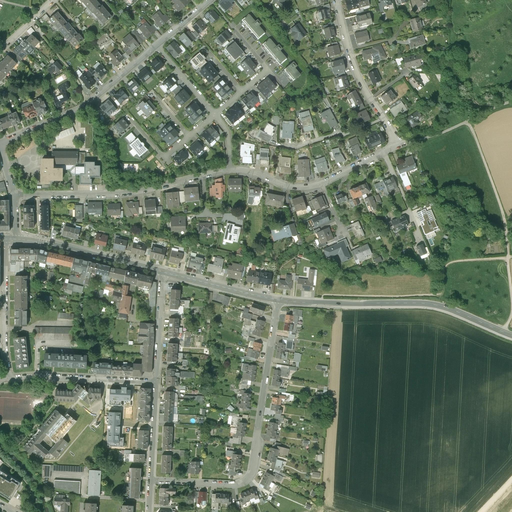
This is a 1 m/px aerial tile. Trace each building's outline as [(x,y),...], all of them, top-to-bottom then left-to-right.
[(85,0),(83,3),(87,8),(96,1),(95,0),(85,0)] [(173,6),(179,13),(191,2),(189,0),(171,0),(175,4),(173,6)] [(233,1),(232,0),(223,0),(219,4),(225,12),(232,6),(231,4),(233,1)] [(272,0),(272,1),(280,9),(284,5),(282,3),(285,0),(272,0)] [(348,11),(359,8),(356,0),(349,0),(346,1),(348,11)] [(367,0),(356,0),(359,8),(369,6),(367,0)] [(413,0),(417,8),(418,8),(426,4),(424,0),(413,0)] [(101,6),(96,1),(87,8),(92,14),(93,13),(101,6)] [(428,9),(426,4),(418,8),(420,13),(428,9)] [(52,10),(55,14),(57,13),(60,11),(56,6),(52,10)] [(93,13),(98,19),(107,11),(102,6),(101,6),(93,13)] [(317,12),(319,22),(330,19),(329,14),(330,14),(329,9),(324,11),(317,12)] [(112,17),(107,11),(98,19),(103,25),(112,17)] [(220,20),(212,11),(205,17),(208,21),(210,19),(215,24),(220,20)] [(163,17),(159,12),(152,18),(156,23),(155,24),(160,29),(170,20),(165,15),(163,17)] [(48,20),(53,26),(62,18),(57,13),(55,14),(50,19),(48,20)] [(369,14),(355,18),(357,25),(358,28),(372,24),(369,14)] [(45,23),(48,20),(50,19),(46,15),(42,19),(45,23)] [(256,22),(250,15),(242,21),(258,40),(266,34),(260,26),(263,24),(259,19),(256,22)] [(67,24),(62,18),(53,26),(58,32),(59,31),(67,24)] [(419,18),(409,21),(412,32),(423,29),(419,18)] [(200,21),(193,26),(199,34),(206,28),(200,21)] [(59,31),(64,37),(73,29),(68,23),(67,24),(59,31)] [(143,34),(142,35),(147,40),(157,31),(153,26),(151,28),(146,23),(140,28),(141,29),(139,30),(143,34)] [(298,26),(292,31),(294,33),(291,35),(294,39),(296,38),(298,40),(305,35),(298,26)] [(333,27),(328,29),(323,30),(326,40),(335,38),(333,27)] [(78,35),(73,29),(64,37),(69,42),(78,35)] [(138,40),(136,42),(138,44),(140,42),(142,44),(144,42),(140,37),(134,31),(132,33),(138,40)] [(369,41),(366,31),(354,35),(357,45),(369,41)] [(187,32),(180,38),(188,48),(195,42),(190,35),(187,32)] [(224,32),(217,39),(223,46),(231,39),(224,32)] [(192,33),(190,35),(195,42),(198,39),(192,33)] [(78,34),(78,35),(69,42),(75,48),(84,40),(78,34)] [(31,36),(26,42),(34,49),(39,42),(31,35),(31,36)] [(124,50),(126,53),(129,56),(132,53),(140,46),(138,44),(136,42),(130,35),(122,41),(128,47),(124,50)] [(425,45),(422,36),(407,40),(410,50),(425,45)] [(277,47),(270,38),(262,44),(278,64),(285,59),(279,52),(283,49),(280,45),(277,47)] [(35,49),(34,49),(26,42),(25,41),(19,47),(27,54),(28,55),(29,54),(30,55),(35,49)] [(227,51),(231,56),(240,48),(235,43),(229,49),(227,51)] [(179,49),(175,44),(168,49),(176,59),(183,54),(179,49)] [(21,60),(27,54),(19,47),(18,46),(12,52),(18,57),(21,60)] [(325,54),(326,58),(340,55),(337,46),(332,47),(326,48),(328,54),(325,54)] [(364,61),(372,59),(373,64),(386,58),(380,46),(372,48),(372,50),(361,53),(364,61)] [(245,54),(240,48),(231,56),(236,62),(245,54)] [(115,67),(124,60),(121,57),(116,51),(110,57),(113,61),(111,63),(115,67)] [(192,62),(197,67),(206,60),(201,54),(192,62)] [(403,60),(406,69),(415,66),(416,68),(420,66),(419,62),(421,61),(419,55),(403,60)] [(8,56),(2,62),(11,70),(12,70),(17,64),(14,61),(8,56)] [(397,66),(401,65),(399,62),(402,61),(401,57),(394,59),(397,66)] [(239,64),(241,66),(247,60),(245,58),(239,64)] [(158,59),(151,65),(157,73),(164,67),(158,59)] [(241,66),(245,71),(252,65),(248,60),(247,60),(241,66)] [(342,60),(330,64),(333,74),(345,70),(342,60)] [(5,77),(11,70),(2,62),(0,63),(0,71),(5,77)] [(51,68),(47,71),(52,76),(56,72),(58,74),(63,69),(57,63),(56,64),(51,68)] [(303,74),(294,63),(284,70),(293,82),(303,74)] [(202,72),(207,78),(216,70),(210,64),(202,72)] [(257,70),(252,65),(245,71),(250,76),(257,70)] [(91,69),(88,71),(92,76),(96,73),(102,79),(108,73),(101,66),(94,73),(91,69)] [(146,69),(138,76),(145,84),(153,77),(146,69)] [(221,76),(216,70),(207,78),(212,84),(221,76)] [(381,81),(376,70),(368,74),(373,85),(381,81)] [(90,78),(92,76),(88,71),(80,79),(85,85),(90,91),(96,85),(90,78)] [(415,76),(408,81),(414,89),(421,84),(415,76)] [(172,77),(163,85),(168,92),(178,83),(172,77)] [(348,88),(345,77),(336,79),(339,90),(348,88)] [(269,78),(263,83),(271,93),(277,88),(269,78)] [(134,80),(126,87),(132,95),(140,88),(134,80)] [(214,87),(219,94),(228,86),(223,80),(214,87)] [(58,89),(61,93),(62,96),(54,100),(57,109),(63,106),(62,104),(69,101),(65,91),(69,88),(66,83),(58,89)] [(271,93),(263,83),(257,88),(265,98),(271,93)] [(85,95),(90,91),(85,85),(82,87),(85,95)] [(233,92),(228,86),(219,94),(224,100),(233,92)] [(184,90),(175,98),(182,107),(191,99),(184,90)] [(122,91),(114,97),(120,105),(128,99),(122,91)] [(354,91),(346,96),(353,109),(362,104),(354,91)] [(390,91),(380,98),(386,106),(396,99),(393,94),(392,95),(390,91)] [(252,93),(247,97),(254,106),(260,101),(252,93)] [(139,101),(141,104),(144,102),(146,105),(149,102),(150,100),(146,95),(139,101)] [(249,111),(254,106),(247,97),(242,102),(249,111)] [(34,107),(38,116),(43,114),(43,115),(47,113),(45,109),(46,109),(44,103),(43,103),(41,100),(37,102),(38,103),(33,105),(34,107)] [(109,100),(99,108),(108,119),(118,110),(109,100)] [(141,104),(138,107),(147,117),(156,109),(149,102),(146,105),(144,102),(141,104)] [(401,103),(389,111),(394,118),(402,112),(403,113),(409,110),(405,105),(403,106),(401,103)] [(185,111),(190,117),(199,109),(194,104),(185,111)] [(31,107),(23,110),(26,118),(28,118),(29,121),(38,117),(38,116),(34,107),(31,108),(31,107)] [(236,107),(231,111),(238,120),(244,115),(236,107)] [(204,115),(199,109),(190,117),(195,123),(204,115)] [(329,110),(320,115),(322,120),(325,119),(330,129),(338,125),(329,110)] [(7,112),(9,117),(13,126),(21,123),(16,113),(11,114),(10,111),(7,112)] [(233,125),(238,120),(231,111),(225,116),(233,125)] [(370,120),(365,111),(354,116),(358,126),(370,120)] [(417,111),(406,120),(408,122),(405,124),(408,128),(411,126),(413,128),(418,124),(416,121),(422,117),(417,111)] [(0,120),(0,131),(13,126),(9,117),(0,120)] [(301,121),(304,133),(313,130),(312,125),(310,117),(305,119),(305,120),(301,121)] [(267,123),(266,125),(265,124),(257,138),(268,144),(274,133),(273,133),(275,129),(274,128),(275,126),(278,126),(278,118),(274,118),(272,118),(270,118),(269,119),(268,120),(267,122),(267,123)] [(130,127),(123,119),(115,126),(122,133),(124,131),(130,127)] [(89,120),(81,120),(81,128),(85,128),(85,149),(93,149),(93,124),(89,124),(89,120)] [(166,139),(167,138),(175,131),(171,125),(161,133),(166,139)] [(214,127),(220,134),(223,132),(217,125),(214,127)] [(282,125),(281,139),(291,139),(291,134),(293,134),(293,125),(282,125)] [(212,127),(207,131),(214,140),(219,136),(212,127)] [(127,134),(124,131),(122,133),(118,136),(121,139),(127,134)] [(181,137),(175,131),(167,138),(172,144),(181,137)] [(210,145),(214,140),(207,131),(202,136),(210,145)] [(125,139),(131,145),(137,140),(131,133),(125,139)] [(374,133),(371,135),(377,147),(385,143),(381,134),(376,136),(374,133)] [(368,151),(377,147),(371,135),(368,136),(370,139),(364,142),(368,151)] [(350,151),(353,158),(358,155),(357,155),(361,153),(358,148),(360,147),(356,137),(347,141),(348,143),(346,144),(349,151),(350,151)] [(131,145),(130,146),(140,158),(148,151),(138,139),(137,140),(131,145)] [(197,143),(190,150),(196,157),(203,150),(197,143)] [(242,158),(242,164),(251,165),(251,156),(249,156),(250,152),(254,152),(254,145),(244,143),(244,146),(240,146),(240,158),(242,158)] [(338,148),(331,150),(333,158),(334,158),(335,164),(345,162),(342,156),(341,156),(341,154),(340,155),(338,148)] [(256,160),(255,165),(259,165),(259,167),(268,168),(269,158),(268,158),(268,153),(269,149),(260,149),(259,160),(256,160)] [(52,153),(52,161),(54,161),(54,166),(78,166),(78,154),(78,153),(52,153)] [(183,153),(175,160),(181,167),(189,160),(183,153)] [(78,154),(78,166),(54,166),(54,161),(52,161),(42,161),(42,187),(51,187),(51,183),(63,183),(63,171),(69,171),(72,176),(72,178),(75,178),(75,175),(80,175),(80,185),(92,185),(92,180),(91,180),(91,178),(100,178),(100,166),(95,166),(95,162),(85,162),(85,154),(82,154),(78,154)] [(415,166),(411,157),(404,160),(405,163),(396,167),(405,189),(411,186),(406,174),(416,169),(414,166),(415,166)] [(281,158),(279,175),(291,176),(291,174),(291,169),(289,169),(290,159),(281,158)] [(324,158),(313,161),(316,168),(318,174),(321,172),(322,173),(328,171),(326,166),(327,166),(324,158)] [(297,161),(298,178),(309,178),(309,171),(308,160),(297,161)] [(376,166),(368,169),(370,175),(378,172),(378,171),(376,166)] [(392,178),(383,182),(389,196),(392,195),(391,191),(397,188),(392,178)] [(229,180),(229,191),(241,191),(241,180),(229,180)] [(386,198),(389,196),(383,182),(382,182),(374,185),(377,192),(382,190),(386,198)] [(210,188),(210,197),(222,197),(222,191),(225,191),(225,185),(222,185),(222,183),(215,184),(215,186),(212,186),(212,188),(210,188)] [(366,184),(358,187),(362,195),(369,192),(366,184)] [(259,196),(259,189),(254,189),(254,187),(248,187),(249,197),(259,196)] [(353,199),(362,195),(358,187),(353,189),(353,190),(350,191),(353,199)] [(198,188),(184,189),(185,192),(186,201),(199,200),(198,188)] [(178,193),(166,194),(167,208),(179,207),(179,202),(178,193)] [(341,194),(335,196),(339,204),(347,200),(346,197),(343,198),(341,194)] [(266,195),(265,205),(282,208),(284,198),(266,195)] [(306,207),(302,197),(291,200),(296,212),(301,210),(302,210),(306,209),(306,207)] [(320,197),(311,201),(315,210),(325,206),(320,197)] [(372,197),(364,200),(367,207),(368,207),(370,209),(371,209),(372,211),(377,209),(372,197)] [(155,200),(144,201),(146,215),(156,214),(156,208),(155,200)] [(102,204),(88,204),(88,207),(88,214),(98,214),(98,216),(102,216),(102,204)] [(137,204),(125,204),(125,217),(132,216),(132,215),(138,214),(137,208),(137,204)] [(120,205),(108,205),(108,216),(120,215),(120,212),(120,205)] [(24,206),(24,214),(33,214),(33,206),(24,206)] [(39,206),(40,218),(48,218),(48,206),(39,206)] [(425,209),(416,213),(427,239),(435,236),(434,233),(439,231),(434,221),(435,220),(431,210),(426,212),(425,209)] [(4,213),(4,221),(0,221),(0,233),(10,233),(10,221),(10,213),(4,213)] [(313,219),(311,219),(314,228),(324,223),(329,221),(325,213),(319,216),(313,219)] [(33,228),(33,214),(24,214),(24,228),(33,228)] [(398,219),(402,228),(409,225),(405,216),(398,219)] [(48,218),(40,218),(40,230),(49,230),(48,218)] [(185,232),(185,218),(171,218),(171,232),(185,232)] [(398,219),(391,222),(395,231),(402,228),(398,219)] [(358,222),(350,225),(355,237),(358,236),(359,238),(364,236),(358,222)] [(211,227),(211,224),(198,225),(198,234),(212,233),(211,227)] [(224,239),(237,242),(240,228),(234,227),(234,225),(227,224),(224,239)] [(297,235),(293,224),(270,232),(274,242),(286,238),(286,239),(297,235)] [(62,237),(70,239),(73,229),(65,227),(62,237)] [(316,234),(318,239),(331,234),(328,228),(320,232),(316,234)] [(80,231),(73,229),(70,239),(78,241),(80,231)] [(97,234),(94,244),(106,247),(108,237),(97,234)] [(333,239),(331,234),(318,239),(321,245),(325,243),(333,239)] [(115,240),(113,249),(125,252),(127,242),(115,240)] [(337,244),(323,250),(327,258),(338,253),(342,262),(350,258),(345,248),(343,242),(337,245),(337,244)] [(133,244),(130,254),(143,257),(146,247),(133,244)] [(367,244),(353,250),(359,262),(366,259),(365,257),(371,254),(367,244)] [(422,244),(416,247),(421,256),(427,254),(424,249),(422,244)] [(150,256),(149,259),(162,263),(165,250),(152,247),(151,250),(150,256)] [(22,259),(22,249),(10,249),(10,259),(22,259)] [(38,250),(29,249),(22,249),(22,259),(22,260),(29,260),(36,261),(38,250)] [(38,250),(36,261),(46,263),(46,261),(48,252),(38,250)] [(353,250),(350,252),(357,266),(360,264),(359,262),(353,250)] [(172,251),(169,262),(178,265),(178,261),(181,262),(183,254),(172,251)] [(46,261),(59,264),(61,255),(48,252),(46,261)] [(73,258),(61,255),(59,264),(71,267),(73,258)] [(190,257),(187,268),(199,271),(201,264),(202,260),(190,257)] [(89,262),(73,258),(71,267),(70,271),(86,275),(87,272),(89,262)] [(208,266),(206,273),(213,274),(220,275),(221,269),(223,260),(215,258),(213,267),(208,266)] [(24,262),(10,262),(10,272),(15,272),(15,276),(27,276),(27,271),(24,271),(24,262)] [(91,273),(96,274),(98,264),(89,262),(87,272),(91,273)] [(103,276),(108,277),(110,267),(98,264),(96,274),(103,276)] [(227,276),(227,279),(239,281),(242,266),(232,264),(231,267),(228,267),(228,268),(227,274),(226,276),(227,276)] [(114,268),(110,267),(108,277),(111,278),(124,281),(127,271),(123,270),(114,268)] [(297,281),(296,289),(301,289),(301,291),(309,292),(310,287),(312,288),(312,286),(313,276),(314,270),(309,269),(308,280),(297,279),(297,281)] [(247,282),(258,284),(260,272),(248,270),(247,282)] [(124,282),(137,285),(139,274),(127,271),(124,281),(124,282)] [(258,284),(270,285),(271,274),(260,272),(258,284)] [(153,278),(139,274),(137,285),(137,286),(150,290),(152,281),(153,278)] [(278,281),(277,289),(290,291),(291,280),(292,276),(286,275),(285,282),(278,281)] [(27,276),(15,276),(15,293),(27,293),(27,276)] [(109,283),(111,278),(108,277),(106,282),(105,287),(122,291),(124,287),(109,283)] [(124,284),(124,287),(122,291),(122,294),(124,294),(123,296),(123,299),(121,299),(121,302),(120,308),(119,311),(120,311),(127,313),(129,313),(132,296),(127,294),(129,285),(124,284)] [(170,289),(169,300),(177,300),(179,300),(179,290),(170,289)] [(15,293),(15,311),(27,311),(27,293),(15,293)] [(116,301),(121,302),(121,299),(123,299),(123,296),(113,293),(112,300),(116,301)] [(224,296),(221,304),(227,306),(230,298),(224,296)] [(177,305),(177,300),(169,300),(169,309),(177,309),(177,305)] [(253,303),(251,310),(255,311),(255,313),(262,315),(264,307),(253,303)] [(293,309),(292,316),(293,316),(298,317),(301,317),(302,310),(293,309)] [(27,311),(15,311),(15,326),(27,326),(27,311)] [(243,311),(241,317),(250,320),(251,314),(247,313),(243,311)] [(285,315),(284,322),(292,324),(293,316),(292,316),(285,315)] [(169,318),(169,327),(178,328),(178,319),(169,318)] [(244,324),(241,334),(248,337),(249,333),(252,334),(253,331),(254,331),(256,327),(257,323),(255,322),(244,319),(243,323),(244,324)] [(257,323),(256,327),(261,329),(264,322),(256,319),(255,322),(257,323)] [(291,331),(292,324),(284,322),(283,330),(291,331)] [(140,323),(139,334),(153,335),(154,324),(140,323)] [(177,333),(178,328),(169,327),(168,336),(177,337),(177,333)] [(259,336),(261,329),(256,327),(254,331),(253,331),(252,334),(259,336)] [(153,345),(153,335),(139,334),(139,339),(144,339),(144,345),(153,345)] [(15,354),(27,353),(25,337),(13,339),(15,354)] [(291,350),(292,342),(282,340),(282,343),(284,344),(284,349),(291,350)] [(253,347),(252,350),(259,352),(261,344),(253,342),(252,346),(253,347)] [(167,344),(167,352),(176,353),(177,344),(167,344)] [(144,345),(143,356),(152,357),(153,345),(144,345)] [(257,359),(259,352),(252,350),(248,348),(245,356),(250,357),(257,359)] [(287,353),(283,352),(277,351),(275,358),(286,360),(287,353)] [(176,357),(176,353),(167,352),(167,361),(176,362),(176,357)] [(17,369),(28,368),(27,353),(15,354),(17,369)] [(65,367),(66,354),(45,353),(44,366),(65,367)] [(301,354),(294,353),(293,361),(296,362),(299,362),(300,362),(301,354)] [(66,354),(65,367),(86,368),(87,356),(66,354)] [(151,372),(152,357),(143,356),(142,364),(133,363),(133,366),(132,376),(142,376),(142,372),(151,372)] [(112,363),(94,363),(93,374),(111,375),(112,365),(112,363)] [(243,371),(245,372),(255,373),(256,366),(242,364),(241,371),(243,371)] [(122,375),(123,366),(112,365),(111,375),(122,375)] [(132,376),(133,366),(123,366),(122,375),(132,376)] [(278,367),(277,370),(280,370),(279,376),(287,377),(288,369),(280,368),(278,367)] [(166,368),(165,377),(176,377),(179,377),(179,373),(173,373),(174,369),(166,368)] [(253,381),(255,373),(245,372),(244,379),(247,380),(253,381)] [(176,382),(176,377),(165,377),(165,385),(177,386),(177,382),(176,382)] [(278,381),(279,379),(272,377),(271,385),(279,386),(280,381),(278,381)] [(55,401),(75,402),(79,397),(88,405),(93,400),(100,400),(100,389),(90,388),(88,390),(86,392),(77,384),(71,391),(70,391),(61,390),(55,390),(55,401)] [(318,386),(316,386),(315,396),(326,398),(327,390),(318,388),(318,386)] [(110,389),(109,405),(121,406),(121,401),(130,401),(130,390),(126,390),(126,388),(121,387),(121,390),(110,389)] [(145,388),(140,388),(140,394),(141,394),(140,416),(139,415),(138,421),(143,421),(149,421),(150,405),(151,389),(145,388)] [(272,397),(271,403),(280,405),(281,398),(276,397),(272,397)] [(40,428),(41,429),(47,435),(52,438),(57,443),(61,438),(75,422),(67,416),(65,418),(63,417),(56,410),(44,424),(40,428)] [(119,437),(120,413),(108,412),(107,442),(109,442),(109,446),(123,447),(124,438),(119,437)] [(230,425),(237,426),(237,421),(238,419),(240,419),(239,422),(241,422),(241,418),(241,417),(238,417),(239,414),(230,413),(229,416),(231,416),(230,425)] [(246,423),(241,422),(239,422),(240,419),(238,419),(237,421),(237,426),(236,428),(245,430),(246,423)] [(268,422),(267,429),(276,430),(276,425),(277,423),(273,423),(268,422)] [(163,427),(163,441),(171,442),(172,427),(163,427)] [(244,437),(245,430),(236,428),(235,437),(237,437),(237,435),(241,436),(244,437)] [(69,445),(61,438),(57,443),(53,447),(49,451),(44,447),(40,443),(47,435),(41,429),(24,449),(30,454),(33,451),(42,460),(45,457),(46,458),(53,458),(54,456),(57,459),(69,445)] [(139,430),(139,439),(148,440),(149,431),(139,430)] [(240,444),(241,436),(237,435),(237,437),(235,437),(232,437),(232,438),(229,438),(229,442),(231,443),(240,444)] [(148,449),(148,440),(139,439),(138,448),(148,449)] [(171,442),(163,441),(162,450),(171,450),(171,442)] [(272,445),(271,448),(278,450),(277,452),(287,455),(289,449),(272,445)] [(270,448),(268,454),(276,456),(277,452),(278,450),(271,448),(270,448)] [(231,457),(231,461),(239,462),(241,455),(232,454),(231,457)] [(275,459),(276,456),(268,454),(267,460),(272,462),(275,462),(275,459)] [(162,456),(161,473),(170,473),(171,456),(162,456)] [(282,461),(275,459),(275,462),(272,462),(270,468),(273,469),(274,466),(280,468),(282,461)] [(190,473),(190,474),(198,474),(199,464),(199,462),(191,462),(191,464),(190,473)] [(43,465),(42,477),(50,478),(51,471),(83,473),(83,467),(43,465)] [(130,468),(129,483),(140,483),(140,479),(142,479),(142,477),(141,477),(141,468),(130,468)] [(7,475),(0,470),(0,493),(10,500),(20,483),(11,478),(9,482),(5,479),(7,475)] [(89,470),(88,495),(100,496),(101,471),(89,470)] [(266,472),(262,477),(270,482),(273,478),(273,476),(271,475),(266,472)] [(283,477),(278,474),(275,473),(275,474),(273,476),(273,478),(280,482),(283,477)] [(268,486),(270,482),(262,477),(259,483),(264,486),(267,487),(268,486)] [(80,481),(55,480),(54,487),(80,494),(80,481)] [(140,492),(140,483),(129,483),(129,487),(127,486),(127,495),(128,495),(128,498),(139,498),(140,494),(141,494),(141,492),(140,492)] [(160,488),(159,496),(168,497),(168,494),(175,495),(175,489),(160,488)] [(249,499),(254,497),(255,497),(255,495),(251,488),(246,491),(249,499)] [(240,494),(243,501),(243,502),(245,501),(249,499),(246,491),(240,494)] [(206,492),(199,492),(199,498),(197,498),(197,502),(200,502),(201,500),(205,500),(206,492)] [(168,505),(168,497),(159,496),(159,505),(168,505)] [(70,498),(55,498),(54,505),(61,505),(60,511),(67,511),(68,505),(70,505),(70,498)]
